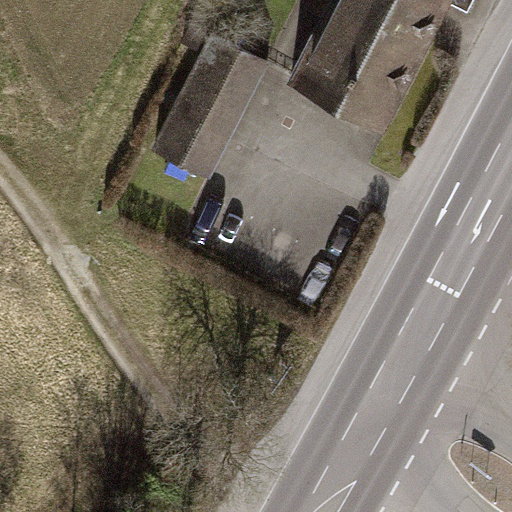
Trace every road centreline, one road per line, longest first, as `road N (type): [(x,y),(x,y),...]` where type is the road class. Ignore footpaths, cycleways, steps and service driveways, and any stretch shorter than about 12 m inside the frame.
road 1 (track): [(0,177),(251,511)]
road 2 (primary): [(408,363),(511,168)]
road 3 (primary): [(323,511),(408,363)]
road 4 (tertiary): [(408,363),(426,464),(453,511)]
